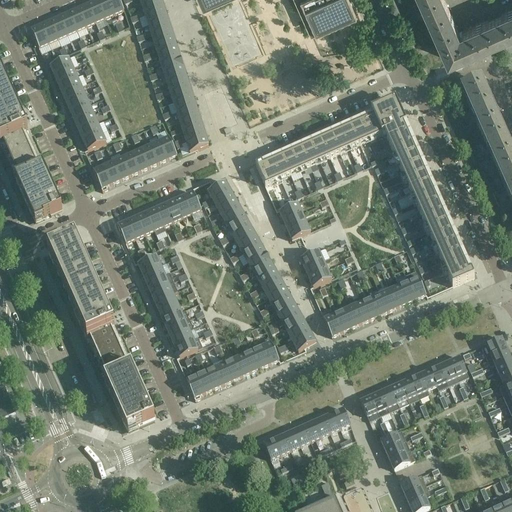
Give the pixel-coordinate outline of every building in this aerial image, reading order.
[(115,18),(106,0),(105,0),(97,4),(105,22),(115,18)] [(124,14),(118,0),(106,0),(115,18),(124,14)] [(162,2),(160,0),(139,0),(142,8),(162,2)] [(210,0),(301,0),(316,32),(357,14),(351,0),(199,0),(201,4),(208,1),(210,0)] [(445,1),(444,0),(421,0),(426,9),(445,1)] [(459,33),(453,19),(454,19),(452,14),(451,14),(445,1),(426,9),(440,42),(459,33)] [(165,12),(162,2),(142,8),(146,18),(165,12)] [(105,22),(97,4),(88,8),(96,26),(105,22)] [(96,26),(88,8),(79,12),(87,30),(96,26)] [(510,34),(511,33),(511,9),(508,11),(509,12),(500,15),(481,24),(481,23),(476,25),(476,26),(462,32),(463,34),(471,52),(497,40),(509,35),(510,34)] [(87,30),(79,12),(69,16),(77,35),(87,30)] [(168,21),(165,12),(146,18),(149,28),(168,21)] [(77,35),(69,16),(60,20),(68,39),(77,35)] [(68,39),(60,20),(51,24),(59,43),(68,39)] [(171,31),(168,21),(149,28),(152,37),(171,31)] [(59,43),(51,24),(41,29),(49,47),(59,43)] [(49,47),(41,29),(36,31),(35,28),(30,30),(40,51),(49,47)] [(174,41),(171,31),(152,37),(155,47),(174,41)] [(471,52),(463,34),(461,36),(459,33),(440,42),(449,61),(459,57),(464,55),(471,52)] [(177,51),(174,41),(155,47),(158,57),(177,51)] [(180,60),(177,51),(158,57),(161,67),(180,60)] [(184,70),(180,60),(161,67),(164,76),(184,70)] [(73,70),(69,61),(54,67),(51,69),(55,79),(73,70)] [(28,134),(0,68),(0,143),(1,146),(6,144),(21,179),(16,181),(34,224),(62,212),(43,168),(41,170),(26,135),(28,134)] [(78,80),(73,70),(55,79),(59,88),(78,80)] [(187,80),(184,70),(164,76),(168,86),(187,80)] [(82,89),(78,80),(59,88),(63,97),(82,89)] [(190,89),(187,80),(168,86),(171,96),(190,89)] [(496,115),(490,101),(488,96),(487,96),(481,82),(462,91),(476,123),(496,115)] [(86,98),(82,89),(63,97),(67,107),(86,98)] [(193,99),(190,89),(171,96),(174,105),(193,99)] [(90,108),(86,98),(67,107),(71,116),(90,108)] [(196,109),(193,99),(174,105),(177,115),(196,109)] [(233,99),(221,104),(231,126),(243,121),(233,99)] [(361,121),(256,167),(266,189),(281,183),(291,178),(301,174),(311,169),(321,165),(330,161),(340,156),(350,152),(360,147),(370,143),(376,140),(385,136),(389,146),(393,155),(398,165),(402,175),(407,185),(411,195),(415,205),(420,215),(424,225),(429,235),(433,245),(437,254),(442,264),(446,274),(453,290),(475,280),(401,113),(400,113),(398,110),(395,111),(393,107),(392,104),(365,116),(360,118),(361,121)] [(94,117),(90,108),(71,116),(76,125),(94,117)] [(199,118),(196,109),(177,115),(180,125),(199,118)] [(510,147),(504,133),(502,128),(502,129),(496,115),(476,123),(490,156),(510,147)] [(98,126),(94,117),(76,125),(80,135),(98,126)] [(203,128),(199,118),(180,125),(183,134),(203,128)] [(102,136),(98,126),(80,135),(84,144),(102,136)] [(206,138),(203,128),(183,134),(186,144),(206,138)] [(107,145),(102,136),(84,144),(88,153),(88,154),(107,145)] [(209,148),(206,138),(186,144),(190,156),(209,148)] [(173,150),(169,140),(160,144),(168,163),(177,158),(173,150)] [(168,163),(160,144),(150,149),(158,167),(168,163)] [(511,185),(511,151),(510,147),(490,156),(505,188),(511,185)] [(158,167),(150,149),(141,153),(149,171),(158,167)] [(149,171),(141,153),(132,157),(140,175),(149,171)] [(140,175),(132,157),(122,161),(130,179),(140,175)] [(130,179),(122,161),(113,165),(121,183),(130,179)] [(121,183),(113,165),(104,169),(112,188),(121,183)] [(112,188),(104,169),(94,174),(103,195),(108,192),(107,190),(112,188)] [(213,203),(231,194),(226,184),(214,191),(208,194),(213,203)] [(218,212),(236,202),(231,194),(213,203),(218,212)] [(194,195),(193,195),(184,199),(192,218),(202,213),(200,210),(194,195)] [(291,205),(288,198),(282,200),(286,207),(291,205)] [(192,218),(184,199),(175,203),(183,222),(192,218)] [(223,221),(241,211),(236,202),(218,212),(223,221)] [(183,222),(175,203),(165,208),(173,226),(183,222)] [(302,216),(298,206),(280,214),(284,224),(302,216)] [(173,226),(165,208),(156,212),(164,230),(173,226)] [(228,230),(246,220),(241,211),(223,221),(228,230)] [(164,230),(156,212),(147,216),(155,234),(164,230)] [(155,234),(147,216),(137,220),(145,238),(155,234)] [(307,225),(302,216),(284,224),(288,233),(307,225)] [(145,238),(137,220),(128,224),(136,243),(145,238)] [(233,239),(251,229),(246,220),(228,230),(233,239)] [(136,243),(128,224),(124,226),(123,223),(117,226),(126,247),(136,243)] [(311,234),(307,225),(288,233),(293,243),(301,240),(301,239),(311,235),(311,234)] [(238,248),(256,238),(251,229),(233,239),(238,248)] [(243,257),(261,247),(256,238),(238,248),(243,257)] [(74,239),(46,251),(86,343),(92,340),(109,379),(106,380),(129,432),(153,421),(130,369),(128,370),(111,332),(115,330),(74,239)] [(248,266),(266,256),(261,247),(243,257),(248,266)] [(323,263),(319,254),(310,258),(309,258),(301,262),(305,271),(323,263)] [(253,275),(271,265),(266,256),(248,266),(253,275)] [(161,268),(157,258),(138,267),(143,276),(161,268)] [(328,273),(323,263),(305,271),(309,281),(328,273)] [(258,283),(276,274),(271,265),(253,275),(258,283)] [(165,277),(161,268),(143,276),(147,286),(165,277)] [(332,282),(328,273),(309,281),(313,290),(314,291),(321,287),(332,282)] [(263,292),(281,282),(276,274),(258,283),(263,292)] [(169,287),(165,277),(147,286),(151,295),(169,287)] [(426,299),(418,280),(408,284),(417,303),(426,299)] [(268,301),(286,291),(281,282),(263,292),(268,301)] [(417,303),(408,284),(399,289),(407,307),(417,303)] [(173,296),(169,287),(151,295),(155,304),(173,296)] [(407,307),(399,289),(390,293),(398,311),(407,307)] [(273,310),(291,300),(286,291),(268,301),(273,310)] [(398,311),(390,293),(380,297),(389,315),(398,311)] [(178,306),(173,296),(155,304),(159,314),(178,306)] [(389,315),(380,297),(371,301),(379,319),(389,315)] [(278,319),(296,309),(291,300),(273,310),(278,319)] [(379,319),(371,301),(362,305),(370,324),(379,319)] [(370,324),(362,305),(352,309),(361,328),(370,324)] [(182,315),(178,306),(159,314),(163,323),(182,315)] [(283,328),(301,318),(296,309),(278,319),(283,328)] [(361,328),(352,309),(343,313),(351,332),(361,328)] [(351,332),(343,313),(334,317),(342,336),(351,332)] [(186,324),(182,315),(163,323),(167,332),(186,324)] [(342,336),(334,317),(324,322),(332,340),(342,336)] [(288,337),(306,327),(301,318),(283,328),(288,337)] [(190,334),(186,324),(167,332),(172,342),(190,334)] [(293,346),(311,336),(306,327),(288,337),(293,346)] [(194,343),(190,334),(172,342),(176,351),(194,343)] [(316,345),(311,336),(293,346),(299,355),(305,351),(316,345)] [(502,340),(481,349),(486,359),(507,350),(502,340)] [(198,353),(194,343),(176,351),(180,360),(180,361),(187,358),(198,353)] [(280,364),(271,345),(262,350),(270,368),(279,364),(280,364)] [(270,368),(262,350),(252,354),(260,372),(270,368)] [(511,361),(507,351),(491,358),(490,358),(486,360),(490,370),(491,370),(495,368),(511,361)] [(260,372),(252,354),(243,358),(251,376),(260,372)] [(251,376),(243,358),(234,362),(242,380),(251,376)] [(469,381),(460,360),(450,365),(459,385),(469,381)] [(511,372),(511,362),(511,361),(495,368),(499,378),(511,372)] [(242,380),(234,362),(224,366),(232,385),(242,380)] [(459,385),(450,365),(440,369),(449,390),(455,387),(459,385)] [(232,385),(224,366),(215,370),(223,389),(232,385)] [(449,390),(440,369),(430,373),(437,390),(439,394),(449,390)] [(223,389),(215,370),(206,374),(214,393),(223,389)] [(511,384),(511,372),(499,378),(504,387),(504,388),(511,384)] [(437,390),(430,373),(420,378),(427,394),(428,394),(437,390)] [(214,393),(206,374),(196,379),(204,397),(214,393)] [(427,394),(420,378),(410,382),(419,403),(429,398),(430,398),(428,394),(427,394)] [(204,397),(196,379),(186,383),(196,404),(202,401),(200,399),(204,397)] [(419,403),(410,382),(400,386),(408,403),(407,403),(409,407),(410,407),(419,403)] [(511,395),(511,384),(504,388),(504,387),(499,389),(499,390),(504,400),(511,395)] [(408,403),(400,386),(391,391),(400,412),(409,407),(407,403),(408,403)] [(16,414),(4,387),(0,388),(0,416),(2,421),(16,414)] [(400,412),(391,391),(381,395),(390,416),(400,412)] [(390,416),(381,395),(371,400),(378,416),(380,420),(390,416)] [(378,416),(371,400),(361,404),(370,424),(380,420),(378,416)] [(351,428),(344,412),(334,416),(341,432),(351,428)] [(341,432),(334,416),(324,420),(331,437),(341,432)] [(331,437),(324,420),(314,425),(321,441),(331,437)] [(321,441),(314,425),(304,429),(311,446),(321,441)] [(311,446),(304,429),(294,434),(301,450),(311,446)] [(301,450),(294,434),(284,438),(291,454),(301,450)] [(406,444),(402,434),(387,441),(381,443),(386,453),(402,446),(406,444)] [(291,454),(284,438),(274,443),(281,459),(291,454)] [(281,459),(274,443),(264,447),(271,463),(281,459)] [(406,456),(402,446),(386,453),(390,463),(406,456)] [(395,473),(415,464),(411,454),(406,456),(390,463),(395,473)] [(296,491),(302,488),(298,479),(291,482),(296,491)] [(405,498),(426,489),(422,479),(417,481),(401,488),(405,498)] [(354,482),(345,486),(347,491),(356,488),(354,482)] [(334,496),(329,485),(322,488),(327,499),(334,496)] [(426,501),(431,499),(426,489),(405,498),(410,508),(426,501)] [(340,511),(335,500),(308,511),(340,511)] [(428,511),(431,511),(426,501),(410,508),(411,511),(428,511)] [(503,511),(502,508),(500,503),(500,504),(490,508),(489,508),(491,511),(503,511)]
